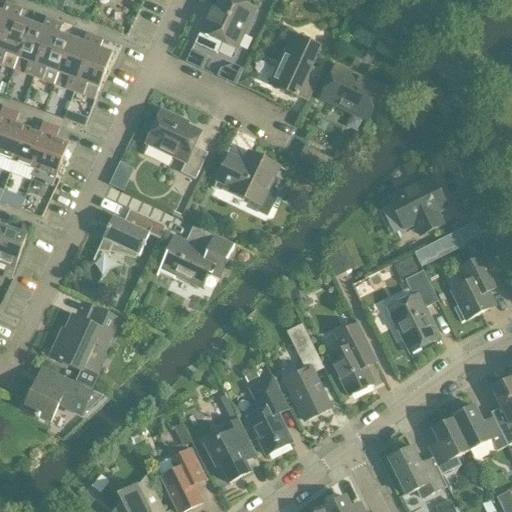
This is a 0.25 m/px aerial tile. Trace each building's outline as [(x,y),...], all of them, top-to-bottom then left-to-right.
[(57,0),(54,10),(69,15),(74,0),(57,0)] [(241,33),(252,9),(232,0),(221,0),(211,23),(207,21),(201,33),(196,45),(218,55),(223,44),(238,50),(245,35),(241,33)] [(0,12),(0,48),(15,8),(7,5),(3,14),(0,12)] [(0,65),(14,71),(32,25),(20,20),(23,11),(15,8),(0,48),(0,65)] [(32,25),(14,71),(35,79),(55,23),(47,20),(44,29),(32,25)] [(55,23),(35,79),(55,86),(72,40),(60,35),(64,26),(55,23)] [(72,40),(55,86),(75,94),(96,38),(87,35),(84,44),(72,40)] [(298,98),(321,49),(293,37),(271,86),(298,98)] [(96,38),(75,94),(96,102),(113,55),(101,51),(104,42),(96,38)] [(192,51),(186,63),(202,71),(202,70),(207,58),(192,51)] [(384,90),(364,81),(363,83),(355,80),(356,78),(337,68),(322,100),(369,122),(384,90)] [(0,143),(12,112),(3,109),(0,117),(0,143)] [(12,112),(0,143),(0,157),(16,163),(28,130),(16,126),(20,115),(12,112)] [(89,120),(68,112),(65,121),(86,129),(89,120)] [(195,183),(209,155),(195,148),(202,135),(180,124),(181,122),(163,113),(147,145),(186,165),(180,176),(195,183)] [(28,130),(16,163),(35,171),(36,171),(52,127),(44,124),(40,135),(28,130)] [(35,171),(33,178),(33,179),(47,184),(46,186),(53,188),(57,179),(69,146),(57,141),(61,130),(55,128),(52,127),(36,171),(35,171)] [(327,173),(333,160),(306,147),(300,160),(327,173)] [(231,194),(260,208),(258,213),(268,218),(279,197),(268,192),(279,168),(250,154),(246,164),(230,157),(218,182),(233,190),(231,194)] [(437,214),(448,209),(433,179),(390,201),(405,230),(415,225),(422,237),(443,226),(437,214)] [(9,194),(5,192),(1,203),(19,210),(23,201),(10,196),(9,194)] [(161,241),(167,228),(131,212),(125,224),(114,218),(104,242),(99,253),(100,253),(121,256),(125,257),(129,258),(132,259),(136,261),(138,258),(140,258),(145,248),(146,249),(147,246),(146,246),(150,236),(161,241)] [(8,230),(0,249),(0,264),(8,267),(3,279),(12,282),(31,231),(23,229),(21,235),(8,230)] [(222,276),(235,248),(198,230),(191,245),(176,238),(159,273),(175,281),(177,278),(199,288),(208,269),(222,276)] [(340,263),(350,258),(345,246),(334,252),(340,263)] [(488,293),(498,288),(484,259),(461,271),(468,285),(453,292),(461,307),(455,309),(462,324),(495,307),(488,293)] [(410,355),(441,339),(426,309),(439,303),(424,273),(406,282),(414,299),(388,312),(410,355)] [(109,346),(120,321),(97,310),(90,325),(74,317),(62,342),(60,340),(51,359),(83,373),(98,341),(109,346)] [(302,371),(303,373),(286,382),(306,423),(331,411),(314,375),(324,370),(303,326),(287,333),(304,366),(302,371)] [(377,364),(358,326),(336,337),(343,352),(330,358),(349,398),(374,385),(366,369),(377,364)] [(27,399),(22,410),(24,411),(37,417),(36,418),(40,420),(41,419),(52,424),(60,407),(72,413),(83,418),(105,398),(83,388),(60,377),(53,391),(37,383),(29,400),(27,399)] [(267,457),(292,444),(278,416),(289,411),(273,378),(249,390),(261,413),(248,419),(267,457)] [(511,381),(492,391),(505,418),(495,423),(497,426),(506,444),(508,447),(511,445),(511,381)] [(475,408),(453,419),(454,421),(470,452),(491,442),(497,453),(508,447),(506,444),(497,426),(495,423),(494,419),(483,425),(475,408)] [(442,450),(431,455),(434,461),(442,476),(453,471),(461,467),(457,459),(470,452),(454,421),(433,431),(442,450)] [(246,463),(256,458),(238,422),(225,428),(228,436),(205,447),(216,469),(220,467),(229,485),(251,474),(246,463)] [(183,447),(190,444),(181,426),(174,429),(183,447)] [(44,454),(59,440),(41,432),(33,448),(32,450),(44,455),(44,454)] [(390,457),(388,463),(390,469),(394,470),(407,497),(418,491),(423,500),(447,488),(442,476),(434,461),(424,466),(420,465),(413,449),(399,456),(395,455),(390,457)] [(194,487),(205,481),(191,452),(172,461),(177,472),(162,479),(177,511),(188,511),(203,504),(194,487)] [(164,511),(147,476),(138,488),(119,497),(123,505),(116,511),(164,511)] [(87,511),(95,502),(83,492),(75,500),(87,511)] [(511,498),(509,493),(496,499),(502,511),(506,511),(511,509),(511,498)] [(365,511),(364,509),(357,511),(352,511),(346,499),(324,510),(324,511),(365,511)]
